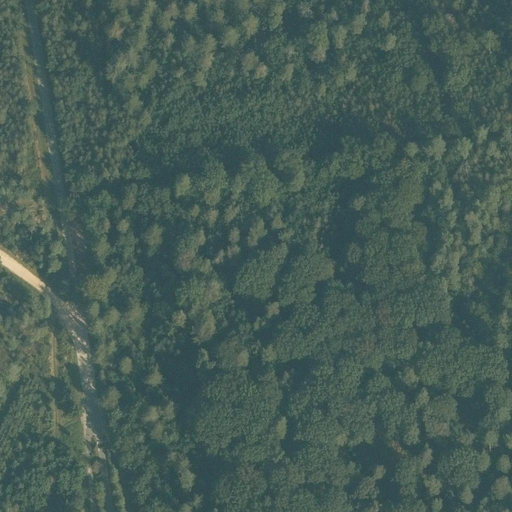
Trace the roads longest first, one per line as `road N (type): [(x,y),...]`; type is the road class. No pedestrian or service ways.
road 1 (unclassified): [(30,0),(109,511)]
road 2 (track): [(62,208),(511,139)]
road 3 (track): [(127,511),(114,454),(95,427),(92,511)]
road 4 (track): [(93,410),(59,431),(52,511)]
